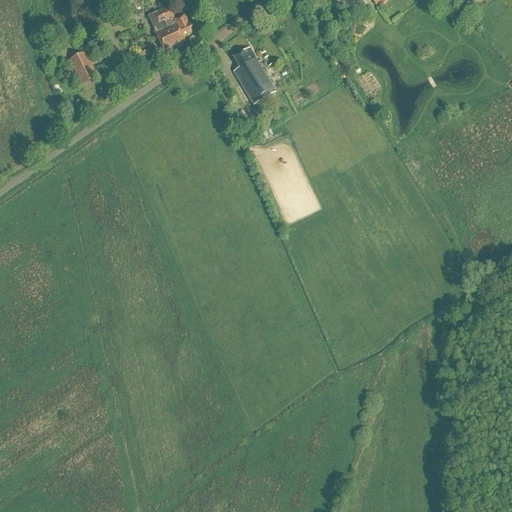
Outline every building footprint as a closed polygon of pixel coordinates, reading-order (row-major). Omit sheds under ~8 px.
[(457,0),(459,0),(466,9),(476,2),(474,0),(456,0),(457,1),(457,0)] [(148,17),(155,33),(165,55),(186,46),(183,38),(196,33),(192,23),(188,25),(185,17),(175,21),(169,7),(148,17)] [(70,58),(76,47),(69,43),(63,54),(70,58)] [(149,49),(139,54),(142,60),(152,55),(149,49)] [(253,106),(275,93),(248,50),(244,53),(233,59),(240,70),(233,74),(253,106)] [(69,61),(81,87),(98,79),(86,53),(69,61)] [(254,133),(259,143),(273,136),(268,126),(254,133)]
